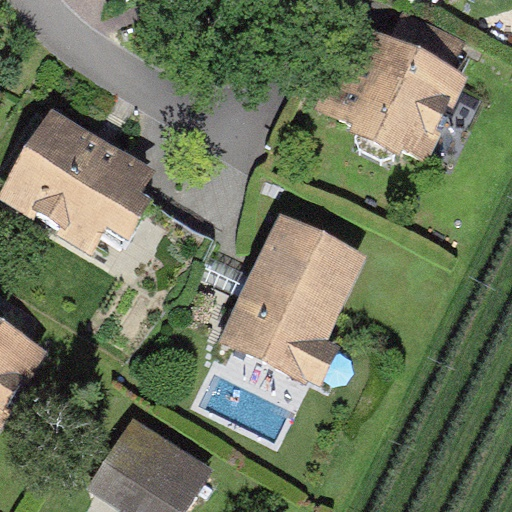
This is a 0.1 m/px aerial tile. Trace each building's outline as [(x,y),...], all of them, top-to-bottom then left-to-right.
[(478,86),(358,28),(316,116),(436,174),(478,86)] [(183,195),(62,118),(7,204),(128,281),(183,195)] [(383,268),(290,223),(228,352),(321,397),(383,268)] [(75,352),(0,307),(0,472),(1,474),(75,352)] [(221,371),(206,402),(285,441),(300,409),(221,371)] [(197,511),(220,475),(144,430),(102,501),(119,511),(197,511)]
